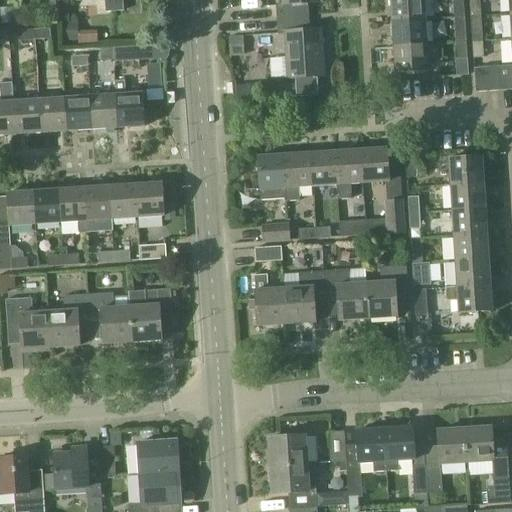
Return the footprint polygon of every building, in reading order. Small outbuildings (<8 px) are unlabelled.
[(123,0),(57,0),(58,0),(65,0),(104,0),(106,13),(124,11),(123,0)] [(275,4),(276,19),(304,17),(304,3),(318,2),(318,0),(282,0),(283,4),(275,4)] [(389,0),(391,23),(426,21),(424,0),(389,0)] [(463,0),(452,0),(453,8),(464,8),(463,0)] [(305,32),(304,17),(276,19),(277,34),(285,33),(288,79),(323,77),(321,31),(305,32)] [(391,23),(393,48),(427,46),(426,21),(391,23)] [(471,26),(472,43),(483,42),(482,26),(471,26)] [(455,27),(456,44),(466,43),(465,27),(455,27)] [(50,29),(34,30),(34,41),(51,39),(50,29)] [(19,42),(34,41),(34,30),(19,31),(19,42)] [(483,42),(472,43),(473,59),(484,58),(483,42)] [(467,59),(466,43),(456,44),(457,60),(467,59)] [(429,71),(427,46),(393,48),(395,73),(429,71)] [(113,49),(114,62),(140,61),(139,48),(113,49)] [(103,55),(87,56),(87,66),(103,65),(103,55)] [(71,67),(87,66),(87,56),(71,57),(71,67)] [(510,66),(498,67),(499,90),(511,89),(510,66)] [(475,92),(487,91),(486,67),(473,68),(475,92)] [(487,91),(499,90),(498,67),(486,67),(487,91)] [(115,95),(118,129),(144,127),(142,94),(125,95),(125,83),(115,83),(115,95)] [(0,137),(14,136),(12,102),(11,84),(0,85),(0,137)] [(115,95),(90,97),(92,131),(118,129),(115,95)] [(90,97),(64,99),(65,133),(92,131),(90,97)] [(40,134),(65,133),(64,99),(38,101),(40,134)] [(14,136),(40,134),(38,101),(12,102),(14,136)] [(360,150),(362,183),(388,182),(386,148),(360,150)] [(334,151),(336,185),(337,199),(351,198),(350,184),(362,183),(360,150),(334,151)] [(310,187),(336,185),(334,151),(308,153),(310,187)] [(283,155),(286,196),(286,200),(298,200),(297,188),(310,187),(308,153),(283,155)] [(286,196),(283,155),(257,157),(260,198),(286,196)] [(448,159),(450,185),(484,182),(482,157),(448,159)] [(416,161),(405,162),(406,178),(417,177),(416,161)] [(450,185),(452,210),(485,208),(484,182),(450,185)] [(135,185),(137,219),(163,217),(161,183),(135,185)] [(111,221),(137,219),(135,185),(109,187),(111,221)] [(112,231),(111,221),(109,187),(84,188),(87,232),(112,231)] [(78,233),(87,232),(84,188),(58,190),(60,224),(77,223),(78,233)] [(34,226),(60,224),(58,190),(32,192),(34,226)] [(9,227),(34,226),(32,192),(6,193),(6,197),(7,209),(8,221),(9,227)] [(408,198),(409,213),(419,213),(418,197),(408,198)] [(365,221),(365,225),(365,236),(386,235),(387,236),(405,234),(403,200),(384,201),(385,219),(365,221)] [(452,210),(453,236),(487,234),(485,208),(452,210)] [(420,229),(419,213),(409,213),(410,229),(420,229)] [(8,221),(0,221),(0,233),(9,233),(9,227),(8,221)] [(350,236),(350,237),(365,236),(365,225),(365,221),(349,222),(349,226),(350,236)] [(262,225),(263,244),(290,242),(289,223),(262,225)] [(330,228),(313,229),(313,239),(331,238),(330,228)] [(299,240),(313,239),(313,229),(298,230),(299,240)] [(0,233),(0,245),(10,245),(9,233),(0,233)] [(453,236),(455,262),(489,259),(487,234),(453,236)] [(10,245),(0,245),(0,257),(11,257),(10,245)] [(140,261),(166,260),(166,245),(139,247),(140,261)] [(281,248),(255,249),(256,263),(282,261),(281,248)] [(411,249),(412,264),(423,264),(421,248),(411,249)] [(114,252),(115,263),(130,262),(130,251),(114,252)] [(99,264),(115,263),(114,252),(98,253),(99,264)] [(63,255),(63,266),(79,265),(79,254),(63,255)] [(48,267),(63,266),(63,255),(47,256),(48,267)] [(27,256),(11,257),(12,269),(27,268),(27,256)] [(0,269),(12,269),(11,257),(0,257),(0,269)] [(455,262),(457,287),(490,285),(489,259),(455,262)] [(423,264),(412,264),(413,287),(431,285),(429,263),(423,264)] [(381,282),(365,284),(367,319),(396,318),(395,293),(407,292),(406,267),(380,268),(381,282)] [(338,321),(367,319),(365,284),(349,284),(348,270),(323,271),(324,297),(337,297),(338,321)] [(300,288),(283,289),(286,325),(315,323),(313,298),(324,297),(323,271),(299,273),(300,288)] [(256,327),(286,325),(283,289),(268,290),(267,275),(253,276),(256,327)] [(492,311),(490,285),(457,287),(445,288),(446,302),(457,301),(458,313),(492,311)] [(129,292),(130,307),(132,343),(161,341),(159,317),(172,316),(170,290),(129,292)] [(414,290),(415,316),(427,315),(426,290),(414,290)] [(103,344),(132,343),(130,307),(114,308),(113,293),(88,295),(89,321),(102,320),(103,344)] [(78,322),(89,321),(88,295),(63,297),(64,311),(48,312),(50,348),(79,346),(78,322)] [(22,350),(50,348),(48,312),(32,313),(31,299),(6,301),(8,327),(20,326),(22,350)] [(412,428),(384,429),(387,471),(399,470),(398,462),(411,461),(414,461),(413,446),(412,428)] [(490,428),(464,430),(466,463),(491,461),(492,478),(493,478),(493,488),(486,489),(487,505),(508,504),(507,477),(508,477),(506,441),(491,441),(490,428)] [(384,429),(356,431),(357,445),(358,464),(360,464),(360,470),(361,472),(375,471),(387,471),(384,429)] [(464,430),(437,431),(438,446),(439,464),(440,464),(466,463),(464,430)] [(329,463),(345,462),(346,462),(345,446),(344,432),(327,433),(329,463)] [(269,439),(271,467),(306,465),(305,437),(269,439)] [(136,445),(138,475),(180,472),(178,443),(136,445)] [(99,467),(100,477),(116,476),(114,447),(98,448),(99,467)] [(101,508),(100,477),(99,467),(87,468),(85,449),(71,450),(72,455),(54,456),(56,490),(87,488),(88,509),(101,508)] [(42,484),(27,485),(25,457),(0,458),(0,495),(13,494),(14,511),(39,511),(43,511),(42,484)] [(306,465),(271,467),(272,495),(287,494),(288,510),(316,508),(315,495),(314,482),(321,481),(320,464),(306,465)] [(428,494),(426,469),(426,466),(411,467),(412,469),(413,495),(414,495),(428,494)] [(442,493),(440,468),(426,469),(428,494),(442,493)] [(362,498),(361,472),(360,470),(346,471),(347,492),(348,499),(348,498),(362,498)] [(128,504),(128,511),(161,511),(161,504),(181,502),(180,472),(138,475),(140,504),(128,504)]
